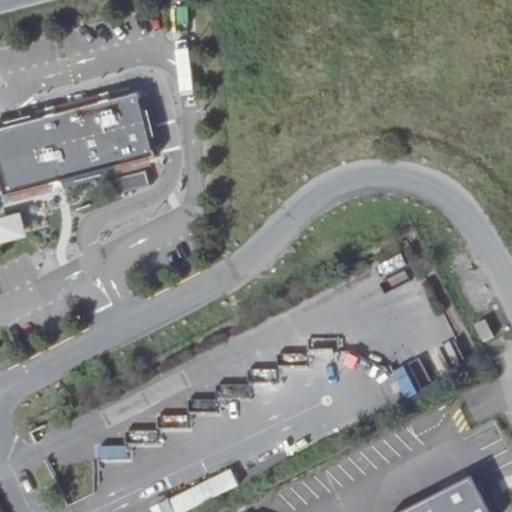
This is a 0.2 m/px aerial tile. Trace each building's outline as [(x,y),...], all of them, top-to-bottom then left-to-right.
[(0,196),(1,201),(153,162),(136,96),(106,104),(106,101),(98,102),(99,106),(53,118),(52,115),(45,117),(45,120),(0,131),(0,196)] [(117,184),(121,199),(151,191),(147,176),(117,184)] [(0,216),(0,241),(25,237),(20,212),(0,216)] [(124,457),(125,447),(99,446),(99,455),(124,457)] [(412,511),(483,511),(471,485),(412,511)]
